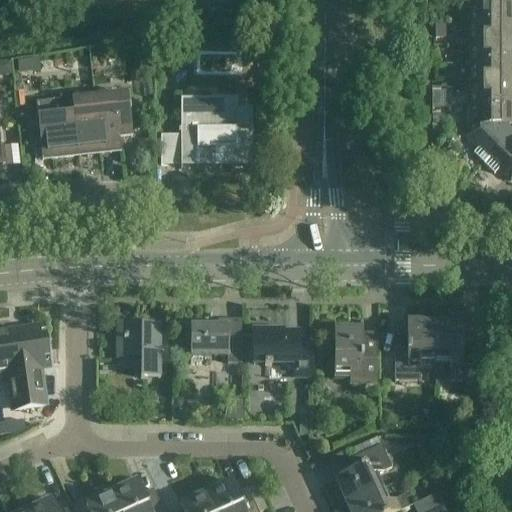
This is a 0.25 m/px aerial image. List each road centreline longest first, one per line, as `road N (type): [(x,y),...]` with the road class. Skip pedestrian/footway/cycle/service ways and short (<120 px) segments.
road 1 (tertiary): [(324,266),(324,0)]
road 2 (tertiary): [(81,268),(324,266)]
road 3 (residential): [(77,453),(277,453)]
road 4 (tertiary): [(324,266),(511,267)]
road 5 (residential): [(77,453),(81,268)]
road 6 (residential): [(0,200),(143,194)]
